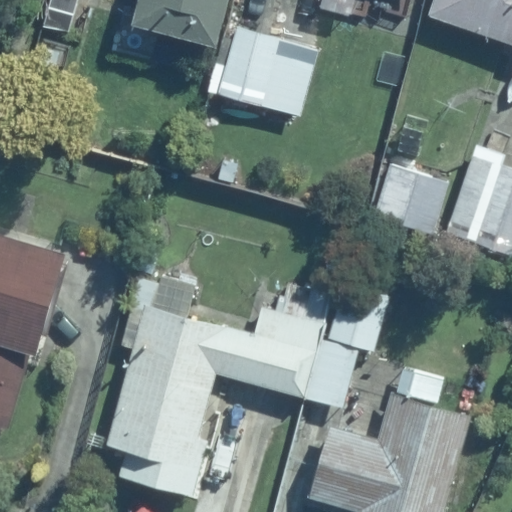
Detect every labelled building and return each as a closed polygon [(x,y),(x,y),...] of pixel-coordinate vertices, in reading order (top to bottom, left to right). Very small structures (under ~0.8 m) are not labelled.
[(137,0),(131,22),(223,46),(235,0),(137,0)] [(322,0),(320,9),(358,19),(362,0),(322,0)] [(511,0),(437,0),(432,14),(511,42),(511,0)] [(320,50),(235,27),(217,95),(302,118),(320,50)] [(511,170),(475,157),(449,233),(511,255),(511,170)] [(450,185),(390,166),(374,216),(434,235),(450,185)] [(70,254),(0,232),(0,426),(12,430),(34,355),(40,357),(70,254)] [(191,293),(138,280),(120,348),(136,352),(111,448),(129,453),(122,478),(195,497),(211,436),(204,434),(219,378),(344,410),(360,349),(377,354),(393,290),(342,277),(337,296),(282,282),(275,310),(265,308),(258,334),(185,315),(191,293)] [(390,442),(337,429),(318,502),(357,511),(447,511),(472,421),(400,402),(390,442)]
